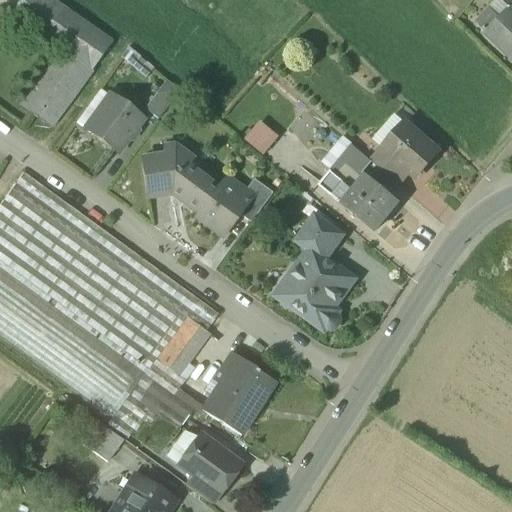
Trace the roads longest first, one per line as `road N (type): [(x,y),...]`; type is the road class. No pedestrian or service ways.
road 1 (residential): [(364,393),(0,136)]
road 2 (secondary): [(511,199),(456,240),(364,393)]
road 3 (secondary): [(364,393),(288,511)]
